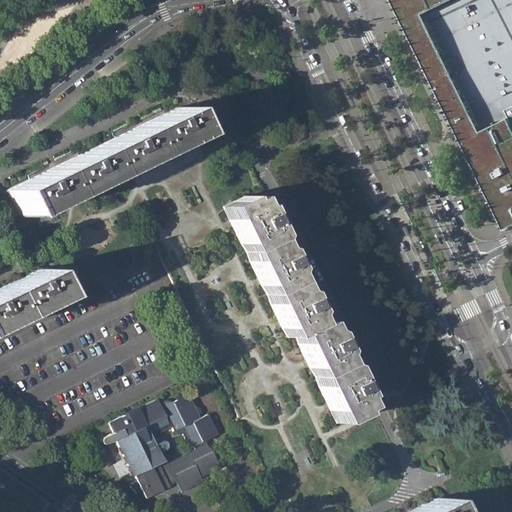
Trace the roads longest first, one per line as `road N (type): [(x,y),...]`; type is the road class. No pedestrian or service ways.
road 1 (primary): [(283,0),(453,342)]
road 2 (primary): [(472,258),(348,0)]
road 3 (tertiary): [(0,128),(111,39)]
